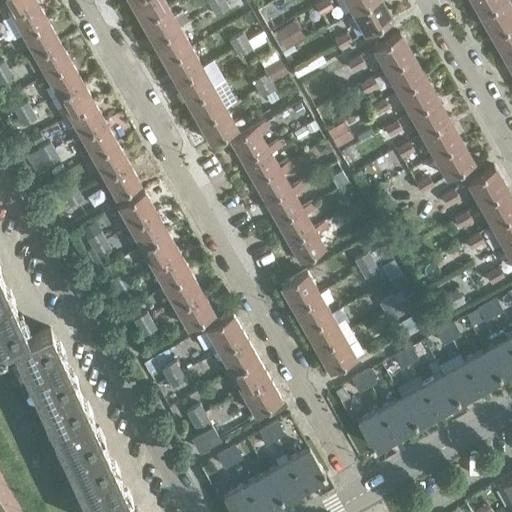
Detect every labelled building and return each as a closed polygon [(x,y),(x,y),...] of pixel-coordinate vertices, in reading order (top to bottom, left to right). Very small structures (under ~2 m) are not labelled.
[(3,0),(11,12),(32,0),(3,0)] [(32,0),(11,12),(22,32),(48,18),(37,0),(32,0)] [(129,0),(141,19),(168,3),(166,0),(129,0)] [(215,15),(229,7),(225,0),(221,0),(210,6),(215,15)] [(320,12),(332,5),(329,0),(319,0),(315,3),(320,12)] [(346,0),(353,10),(370,0),(346,0)] [(370,0),(353,10),(365,32),(392,17),(382,0),(370,0)] [(475,0),(483,12),(504,0),(475,0)] [(504,0),(483,12),(495,34),(511,24),(511,1),(511,0),(504,0)] [(141,19),(152,39),(180,24),(168,3),(141,19)] [(22,32),(34,53),(59,38),(48,18),(22,32)] [(295,18),(275,29),(285,47),(304,36),(295,18)] [(152,39),(164,59),(191,44),(180,24),(152,39)] [(511,24),(495,34),(507,56),(511,52),(511,24)] [(340,47),(352,40),(347,30),(334,37),(340,47)] [(413,52),(400,30),(373,45),(385,67),(413,52)] [(229,38),(234,47),(247,39),(243,31),(229,38)] [(34,53),(46,73),(49,71),(71,59),(59,38),(34,53)] [(239,55),(252,47),(247,39),(234,47),(239,55)] [(164,59),(175,80),(203,64),(191,44),(164,59)] [(425,74),(413,52),(385,67),(398,89),(425,74)] [(365,62),(359,53),(347,60),(352,69),(365,62)] [(55,81),(46,86),(52,96),(87,76),(76,56),(49,71),(55,81)] [(263,66),(265,70),(270,79),(287,70),(279,57),(263,66)] [(0,62),(0,72),(9,68),(5,60),(0,62)] [(175,80),(187,100),(214,84),(203,64),(175,80)] [(14,76),(9,68),(0,72),(0,82),(0,84),(14,76)] [(252,78),(257,86),(270,79),(265,70),(252,78)] [(437,95),(425,74),(398,89),(410,110),(437,95)] [(372,75),(360,82),(365,92),(377,84),(372,75)] [(58,107),(67,102),(72,111),(99,96),(87,76),(52,96),(58,107)] [(270,79),(257,86),(261,95),(275,87),(270,79)] [(187,100),(198,121),(226,105),(214,84),(187,100)] [(449,117),(437,95),(410,110),(422,132),(449,117)] [(377,113),(389,106),(384,96),(371,103),(377,113)] [(69,114),(80,134),(105,120),(94,99),(69,114)] [(14,108),(19,116),(32,108),(28,100),(14,108)] [(210,141),(238,126),(226,105),(198,121),(210,141)] [(24,124),(37,116),(32,108),(19,116),(24,124)] [(389,134),(401,127),(396,117),(384,125),(389,134)] [(461,138),(449,117),(422,132),(434,153),(461,138)] [(270,125),(267,118),(229,139),(241,160),(267,145),(258,131),(270,125)] [(313,118),(305,123),(310,131),(318,126),(313,118)] [(345,119),(327,129),(336,145),(354,135),(345,119)] [(80,134),(92,154),(117,140),(105,120),(80,134)] [(326,137),(315,143),(319,150),(326,153),(333,149),(326,137)] [(461,138),(434,153),(447,176),(474,160),(461,138)] [(267,145),(241,160),(253,180),(290,159),(289,158),(278,165),(271,151),(281,145),(278,139),(267,145)] [(396,146),(401,156),(414,149),(409,139),(396,146)] [(36,148),(41,156),(55,148),(50,140),(36,148)] [(92,154),(103,175),(128,160),(117,140),(92,154)] [(59,156),(55,148),(41,156),(46,164),(59,156)] [(290,159),(253,180),(265,201),(290,186),(282,171),(293,165),(290,159)] [(115,196),(140,181),(128,160),(103,175),(115,196)] [(467,179),(480,201),(507,186),(494,164),(467,179)] [(333,173),(331,174),(337,186),(348,179),(342,168),(333,173)] [(416,181),(421,190),(433,183),(428,174),(416,181)] [(290,186),(265,201),(276,221),(312,200),(301,205),(294,192),(305,185),(301,180),(290,186)] [(60,189),(65,197),(78,189),(73,181),(60,189)] [(511,211),(511,195),(507,186),(480,201),(492,223),(511,211)] [(117,203),(129,224),(156,208),(144,187),(117,203)] [(442,194),(447,203),(459,196),(454,187),(442,194)] [(83,197),(78,189),(65,197),(69,205),(83,197)] [(312,200),(276,221),(288,241),(324,220),(324,219),(313,226),(305,211),(315,206),(312,200)] [(129,224),(140,244),(168,229),(156,208),(129,224)] [(466,209),(454,216),(459,226),(472,218),(466,209)] [(511,240),(511,211),(492,223),(504,245),(511,240)] [(95,218),(81,226),(87,237),(89,235),(101,229),(95,218)] [(324,220),(288,241),(300,262),(326,247),(317,232),(327,226),(324,220)] [(92,246),(105,237),(101,229),(89,235),(87,237),(92,246)] [(140,244),(152,265),(179,249),(168,229),(140,244)] [(471,247),(484,240),(478,230),(466,237),(471,247)] [(110,246),(105,237),(92,246),(96,254),(110,246)] [(152,265),(163,285),(191,269),(179,249),(152,265)] [(373,259),(368,250),(354,257),(360,267),(373,259)] [(373,259),(360,267),(365,276),(378,268),(373,259)] [(486,272),(491,282),(503,274),(498,265),(486,272)] [(280,283),(292,305),(319,290),(307,268),(280,283)] [(163,285),(175,305),(203,290),(191,269),(163,285)] [(110,277),(115,286),(129,278),(124,270),(110,277)] [(0,348),(11,344),(28,337),(0,275),(0,348)] [(119,294),(134,287),(129,278),(115,286),(119,294)] [(443,313),(465,300),(457,287),(435,299),(443,313)] [(175,305),(179,313),(187,326),(215,311),(203,290),(175,305)] [(292,305),(304,326),(331,311),(319,290),(292,305)] [(379,300),(384,310),(397,302),(397,301),(392,292),(379,300)] [(397,302),(384,310),(389,319),(410,308),(416,318),(425,313),(413,292),(397,301),(397,302)] [(496,295),(487,300),(494,313),(504,308),(496,295)] [(487,300),(478,305),(485,318),(494,313),(487,300)] [(133,318),(137,326),(151,319),(147,310),(133,318)] [(205,325),(214,341),(208,344),(212,351),(245,332),(232,310),(205,325)] [(337,321),(331,311),(304,326),(316,348),(350,329),(344,318),(337,321)] [(411,313),(396,321),(403,332),(417,324),(411,313)] [(151,319),(137,326),(142,335),(156,327),(151,319)] [(454,319),(444,324),(452,337),(461,332),(454,319)] [(452,337),(444,324),(435,329),(442,343),(452,337)] [(11,344),(88,511),(125,511),(133,508),(50,327),(28,337),(11,344)] [(356,338),(350,329),(316,348),(329,370),(356,355),(350,343),(356,338)] [(485,346),(500,373),(511,366),(511,344),(506,334),(503,329),(491,335),(494,341),(485,346)] [(222,356),(230,369),(257,354),(245,332),(212,351),(217,359),(222,356)] [(402,348),(409,362),(418,356),(411,343),(402,348)] [(461,352),(464,358),(479,385),(500,373),(485,346),(475,351),(472,346),(461,352)] [(409,362),(402,348),(392,354),(400,367),(409,362)] [(230,369),(242,390),(269,375),(257,354),(230,369)] [(443,369),(458,396),(479,385),(464,358),(443,369)] [(161,367),(166,376),(180,369),(175,360),(161,367)] [(369,367),(360,372),(366,384),(375,379),(369,367)] [(186,378),(180,369),(166,376),(171,385),(186,378)] [(421,381),(437,408),(458,396),(443,369),(421,381)] [(366,384),(360,372),(351,377),(357,389),(366,384)] [(269,375),(242,390),(254,412),(282,397),(269,375)] [(400,393),(415,420),(437,408),(421,381),(400,393)] [(343,384),(335,388),(341,400),(350,396),(343,384)] [(379,405),(394,432),(415,420),(400,393),(379,405)] [(186,410),(191,419),(204,412),(199,403),(186,410)] [(394,432),(379,405),(357,417),(372,444),(394,432)] [(196,429),(210,421),(204,412),(191,419),(196,429)] [(276,419),(268,424),(276,436),(283,431),(276,419)] [(191,436),(195,441),(199,449),(219,438),(212,424),(191,436)] [(267,442),(269,441),(276,436),(268,424),(259,429),(267,442)] [(234,443),(225,448),(232,460),(241,455),(234,443)] [(288,457),(303,485),(325,472),(309,445),(288,457)] [(232,460),(225,448),(216,453),(223,465),(232,460)] [(266,469),(281,497),(303,485),(288,457),(266,469)] [(245,481),(260,509),(281,497),(266,469),(245,481)] [(253,511),(260,509),(245,481),(223,494),(232,511),(253,511)]
